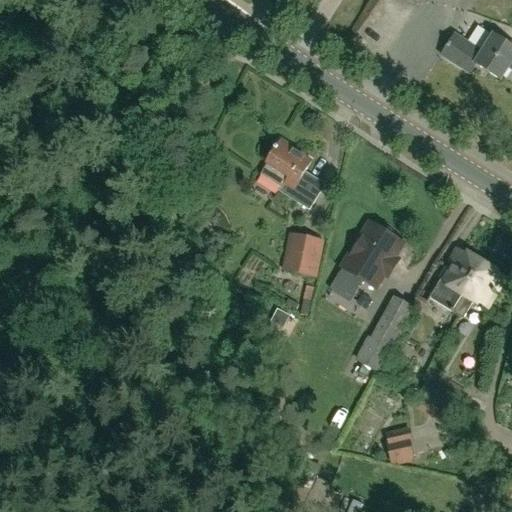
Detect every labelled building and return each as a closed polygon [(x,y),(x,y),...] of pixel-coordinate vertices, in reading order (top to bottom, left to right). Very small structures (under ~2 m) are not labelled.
[(374,28),(395,37),(399,27),(378,18),(374,28)] [(511,47),(494,36),(493,37),(477,26),(466,43),(454,35),(441,56),(470,74),(476,65),(501,81),(508,69),(511,72),(511,47)] [(259,176),(282,190),(280,193),(310,212),(325,186),(305,174),(311,163),(279,142),(267,163),(259,176)] [(412,249),(432,239),(427,229),(420,233),(412,219),(399,225),(412,249)] [(352,280),(353,275),(377,290),(383,279),(397,257),(404,245),(393,239),(392,233),(387,230),(381,231),(370,224),(343,269),(342,269),(341,272),(325,269),(317,303),(334,307),(333,311),(349,314),(357,281),(352,280)] [(317,279),(324,241),(289,235),(282,273),(317,279)] [(430,300),(453,314),(482,264),(460,250),(430,300)] [(482,264),(453,314),(464,320),(475,301),(487,308),(505,278),(482,264)] [(378,375),(413,309),(394,298),(371,339),(368,338),(355,362),(378,375)] [(458,403),(465,392),(432,373),(426,384),(458,403)] [(452,413),(458,403),(426,384),(420,394),(452,413)] [(458,419),(447,412),(426,399),(419,410),(451,430),(458,419)] [(389,450),(386,451),(391,466),(397,464),(397,467),(413,463),(412,461),(414,460),(410,441),(412,440),(407,429),(384,434),(389,450)]
